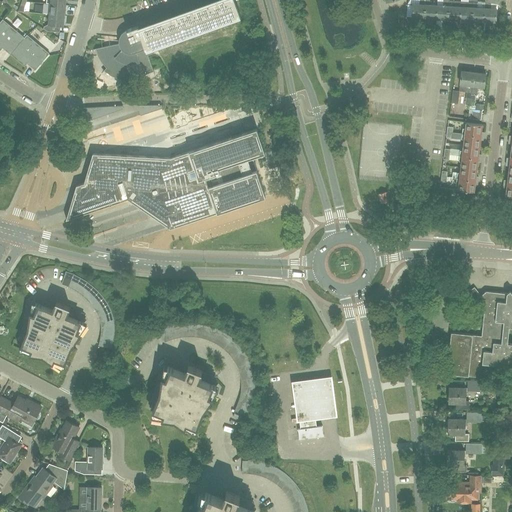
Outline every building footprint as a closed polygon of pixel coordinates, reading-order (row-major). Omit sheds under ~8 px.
[(120,44),(111,46),(95,50),(96,50),(98,57),(101,63),(106,69),(103,72),(104,72),(111,76),(121,80),(129,81),(129,82),(129,78),(138,77),(144,76),(153,72),(154,75),(155,75),(147,52),(241,18),(234,0),(220,0),(145,27),(146,29),(140,31),(139,26),(128,30),(128,29),(126,30),(125,31),(124,32),(123,33),(122,34),(121,35),(121,36),(120,37),(120,39),(120,40),(120,41),(120,43),(120,44)] [(412,19),(424,19),(425,0),(420,0),(420,6),(413,5),(412,19)] [(429,0),(425,0),(424,19),(436,20),(437,7),(429,6),(429,0)] [(443,0),(443,7),(437,7),(436,20),(448,21),(449,0),(443,0)] [(454,0),(449,0),(448,21),(460,21),(461,2),(454,1),(454,0)] [(501,0),(485,0),(485,3),(484,22),(496,23),(497,10),(490,9),(491,4),(501,6),(501,0)] [(24,8),(26,3),(22,1),(18,13),(23,14),(23,12),(24,8)] [(460,21),(472,22),(473,2),(461,2),(460,21)] [(472,22),(484,22),(485,3),(473,2),(472,22)] [(66,6),(50,5),(44,4),(43,14),(49,15),(65,16),(66,6)] [(65,16),(49,15),(48,25),(64,27),(65,16)] [(1,23),(0,24),(0,51),(0,52),(3,49),(11,56),(27,36),(25,39),(3,21),(1,23)] [(27,36),(11,56),(24,67),(27,64),(35,71),(49,55),(27,36)] [(472,90),(474,73),(461,71),(460,84),(459,88),(472,90)] [(486,74),(474,73),(472,90),(471,98),(470,106),(475,106),(475,98),(476,96),(477,96),(478,87),(484,87),(486,74)] [(162,108),(161,105),(137,105),(141,116),(162,108)] [(122,106),(84,108),(83,108),(88,121),(124,109),(122,106)] [(481,132),(482,125),(466,123),(465,134),(483,136),(484,132),(481,132)] [(257,129),(242,134),(176,156),(175,155),(168,157),(127,155),(127,154),(121,154),(121,155),(93,153),(84,183),(76,185),(66,220),(128,199),(170,228),(266,197),(253,157),(265,153),(257,129)] [(464,145),(480,147),(480,140),(483,140),(483,136),(465,134),(464,145)] [(462,156),(481,158),(481,155),(479,154),(480,147),(464,145),(462,156)] [(274,150),(268,152),(274,168),(279,166),(274,150)] [(480,162),(481,158),(462,156),(461,167),(477,169),(478,162),(480,162)] [(460,178),(478,181),(478,177),(476,176),(477,169),(461,167),(460,178)] [(477,184),(478,181),(460,178),(458,190),(468,191),(469,193),(472,193),(473,191),(474,192),(475,184),(477,184)] [(511,184),(504,184),(503,187),(507,188),(506,196),(507,196),(508,197),(511,198),(511,196),(511,184)] [(381,204),(390,201),(387,192),(378,194),(381,204)] [(72,274),(66,271),(61,284),(68,287),(72,274)] [(72,274),(68,287),(73,289),(79,277),(72,274)] [(78,292),(85,281),(79,277),(73,289),(74,289),(78,292)] [(82,296),(91,285),(85,281),(78,292),(79,293),(82,296)] [(87,299),(96,290),(91,285),(82,296),(84,297),(87,299)] [(101,295),(96,290),(87,299),(88,301),(91,304),(101,295)] [(94,308),(105,301),(101,295),(91,304),(92,305),(94,308)] [(109,307),(105,301),(94,308),(96,310),(97,313),(109,307)] [(35,332),(28,329),(21,349),(31,353),(31,354),(43,356),(53,363),(53,362),(64,366),(72,347),(65,344),(66,341),(73,344),(73,345),(81,334),(80,333),(84,323),(66,315),(69,308),(70,308),(62,304),(57,302),(56,302),(54,310),(36,303),(31,314),(31,313),(29,326),(30,327),(30,326),(37,329),(35,332)] [(109,307),(97,313),(99,316),(99,318),(112,314),(109,307)] [(114,321),(112,314),(99,318),(100,322),(101,324),(114,321)] [(101,328),(101,329),(115,328),(114,321),(101,324),(101,328)] [(177,338),(183,337),(181,324),(174,325),(177,338)] [(197,324),(195,337),(202,338),(205,325),(197,324)] [(166,327),(171,340),(177,338),(174,325),(166,327)] [(205,325),(202,338),(208,340),(212,327),(205,325)] [(159,331),(160,332),(165,343),(166,342),(171,340),(166,327),(159,331)] [(212,327),(208,340),(213,342),(219,330),(212,327)] [(219,345),(226,334),(219,330),(213,342),(219,345)] [(224,349),(233,339),(226,334),(219,345),(224,349)] [(233,339),(224,349),(228,353),(238,344),(233,339)] [(100,341),(99,346),(112,349),(114,342),(100,341)] [(238,344),(228,353),(232,358),(243,350),(238,344)] [(243,350),(232,358),(236,363),(248,357),(243,350)] [(248,357),(236,363),(238,369),(251,364),(248,357)] [(251,364),(238,369),(240,375),(253,371),(251,364)] [(202,372),(202,371),(196,368),(188,366),(189,367),(186,374),(168,367),(164,377),(163,377),(161,390),(162,390),(169,393),(167,396),(160,393),(153,412),(163,416),(163,417),(175,419),(185,426),(185,425),(196,430),(204,410),(197,407),(198,404),(205,407),(206,408),(213,397),(217,386),(199,379),(202,372)] [(253,371),(240,375),(241,381),(255,379),(253,371)] [(322,377),(292,380),(297,420),(328,417),(325,417),(337,416),(333,376),(322,377)] [(255,379),(241,381),(242,387),(255,387),(255,379)] [(468,381),(467,391),(483,391),(483,381),(468,381)] [(468,409),(468,401),(465,401),(465,388),(449,387),(449,403),(456,403),(456,409),(468,409)] [(255,395),(241,393),(240,399),(253,402),(255,395)] [(39,415),(38,413),(41,407),(30,402),(30,403),(18,397),(14,405),(1,398),(0,399),(0,421),(3,423),(7,416),(18,421),(20,419),(32,425),(35,420),(37,420),(38,419),(39,417),(39,415)] [(253,402),(240,399),(237,405),(250,410),(253,402)] [(250,410),(237,405),(235,411),(244,416),(247,417),(250,410)] [(299,429),(299,431),(300,440),(325,437),(323,426),(317,427),(314,407),(299,409),(302,429),(299,429)] [(467,412),(467,413),(466,422),(482,423),(483,412),(467,412)] [(469,434),(464,434),(465,419),(449,419),(448,434),(456,434),(455,441),(469,441),(469,434)] [(61,433),(60,432),(59,434),(57,435),(56,437),(56,439),(52,447),(62,452),(60,456),(69,461),(79,442),(73,439),(79,428),(67,421),(61,433)] [(2,425),(0,429),(0,437),(6,441),(0,450),(0,456),(2,458),(1,459),(7,463),(8,462),(10,463),(22,445),(9,437),(13,432),(2,425)] [(75,462),(75,471),(84,475),(95,475),(95,469),(102,469),(103,448),(89,447),(88,462),(75,462)] [(466,472),(466,465),(463,465),(464,450),(448,450),(447,466),(454,466),(454,472),(466,472)] [(248,474),(254,475),(257,461),(249,460),(249,461),(248,474)] [(254,475),(260,476),(264,463),(257,461),(254,475)] [(272,466),(264,463),(260,476),(266,478),(272,466)] [(266,478),(272,481),(279,469),(272,466),(266,478)] [(53,482),(64,490),(68,471),(57,467),(51,474),(44,468),(34,481),(32,480),(19,498),(27,505),(29,503),(35,507),(45,493),(46,494),(52,486),(51,485),(53,482)] [(272,481),(277,485),(285,474),(279,469),(272,481)] [(291,479),(285,474),(277,485),(281,489),(291,479)] [(470,475),(470,481),(470,483),(459,483),(459,487),(447,487),(447,497),(459,497),(459,502),(470,502),(470,498),(476,498),(476,492),(480,492),(480,485),(480,475),(470,475)] [(281,489),(285,493),(296,485),(291,479),(281,489)] [(285,493),(289,498),(301,492),(296,485),(285,493)] [(101,509),(102,488),(88,488),(87,508),(81,508),(81,510),(80,510),(72,509),(72,511),(93,511),(94,509),(101,509)] [(254,511),(237,505),(239,498),(240,498),(240,497),(234,494),(226,491),(226,492),(227,492),(224,500),(206,492),(201,503),(199,511),(254,511)] [(289,498),(292,504),(304,498),(301,492),(289,498)] [(292,504),(294,510),(307,506),(304,498),(292,504)]
